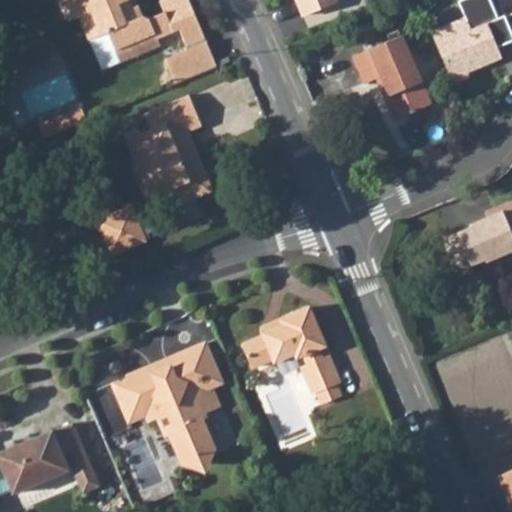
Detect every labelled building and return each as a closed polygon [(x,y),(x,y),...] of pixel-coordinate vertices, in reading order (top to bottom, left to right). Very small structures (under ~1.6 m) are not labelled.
[(170,38),(182,34),(173,11),(150,20),(147,11),(143,12),(138,0),(63,0),(74,26),(89,20),(98,43),(115,37),(122,53),(149,43),(153,52),(154,56),(165,52),(170,38)] [(168,0),(173,11),(182,34),(187,32),(183,21),(199,15),(193,0),(168,0)] [(335,0),(300,0),(307,13),(335,0)] [(463,16),(430,29),(453,82),(502,60),(496,45),(511,40),(511,36),(503,14),(496,17),(488,0),(459,0),(457,1),(463,16)] [(187,32),(196,53),(212,47),(199,15),(183,21),(187,32)] [(370,80),(389,125),(427,107),(396,37),(346,60),(358,86),(370,80)] [(192,183),(199,201),(219,192),(193,134),(205,129),(194,99),(150,117),(155,134),(133,143),(141,163),(137,172),(147,196),(157,201),(170,195),(178,200),(184,187),(192,183)] [(46,130),(51,144),(79,132),(73,118),(46,130)] [(189,205),(199,201),(192,183),(184,187),(178,200),(189,205)] [(114,256),(210,216),(205,204),(145,230),(135,206),(99,221),(114,256)] [(488,263),(490,268),(511,257),(511,210),(474,228),(476,231),(459,238),(472,270),(488,263)] [(348,388),(338,362),(333,364),(327,353),(332,351),(328,339),(316,310),(287,322),(288,326),(267,335),(269,340),(247,350),(257,373),(277,364),(279,368),(304,357),(306,363),(312,360),(317,370),(311,373),(322,399),(325,398),(345,389),(348,388)] [(157,371),(118,387),(132,420),(149,413),(153,422),(154,424),(163,421),(171,439),(176,437),(189,468),(220,454),(208,427),(212,425),(209,418),(224,412),(216,393),(227,389),(209,348),(170,365),(174,373),(160,379),(157,371)] [(160,379),(174,373),(170,365),(157,371),(160,379)] [(331,412),(351,403),(345,389),(325,398),(331,412)] [(149,413),(132,420),(136,428),(153,422),(149,413)] [(58,434),(1,459),(6,472),(0,474),(0,511),(1,511),(0,508),(0,503),(16,496),(18,500),(76,474),(94,466),(79,430),(60,439),(58,434)] [(220,454),(189,468),(208,470),(220,454)] [(88,500),(105,492),(94,466),(76,474),(88,500)]
